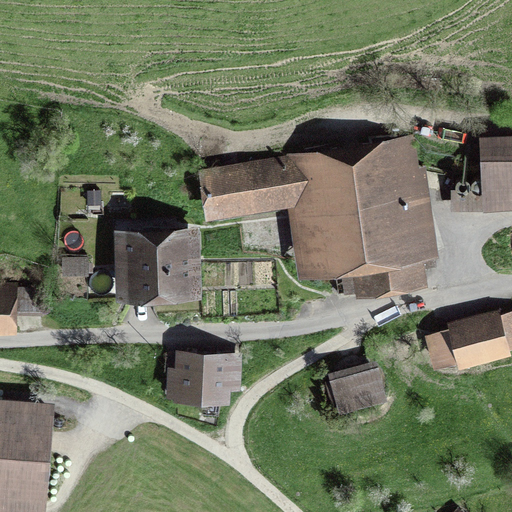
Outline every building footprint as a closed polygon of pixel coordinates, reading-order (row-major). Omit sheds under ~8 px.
[(399,144),(205,174),(210,209),(309,194),(319,263),(357,257),(362,289),(420,280),(399,144)] [(511,153),(487,155),(490,197),(511,195),(511,153)] [(187,230),(127,232),(128,287),(188,286),(187,230)] [(89,271),(93,254),(68,249),(64,266),(89,271)] [(18,307),(35,307),(34,286),(18,287),(18,307)] [(511,310),(431,333),(440,363),(511,343),(511,310)] [(234,356),(184,354),(183,369),(170,368),(169,391),(222,394),(222,384),(233,385),(234,356)] [(375,370),(335,381),(343,410),(383,399),(375,370)] [(47,406),(0,402),(0,498),(40,502),(47,406)]
